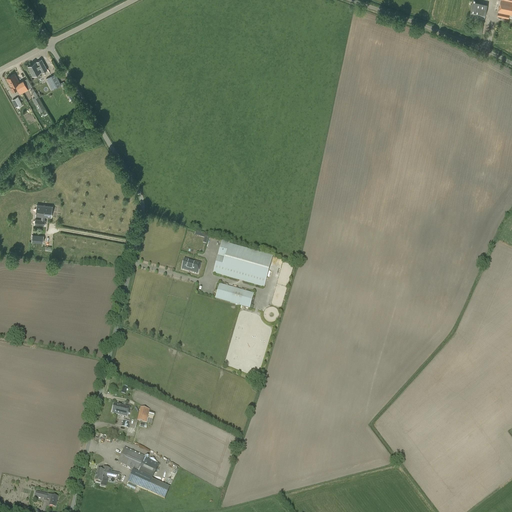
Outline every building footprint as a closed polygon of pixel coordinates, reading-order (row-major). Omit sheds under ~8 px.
[(511,0),(500,0),(497,16),(508,19),(509,15),(511,15),(511,0)] [(484,20),(487,5),(472,1),(469,17),(484,20)] [(478,20),(475,33),(481,35),(484,21),(478,20)] [(33,64),(27,67),(32,76),(35,75),(37,78),(41,76),(39,74),(47,70),(42,59),(38,61),(37,60),(32,63),(33,64)] [(15,74),(10,76),(17,89),(20,94),(28,89),(23,81),(19,82),(15,74)] [(55,74),(46,79),(52,90),(61,85),(55,74)] [(17,89),(10,76),(6,78),(11,87),(10,88),(13,91),(17,89)] [(64,81),(60,83),(69,99),(72,97),(64,81)] [(22,104),(18,97),(12,100),(16,107),(17,108),(22,106),(21,104),(22,104)] [(36,98),(32,100),(39,111),(42,109),(43,111),(45,114),(47,113),(38,97),(36,98)] [(52,206),(37,205),(36,216),(51,217),(52,206)] [(32,243),(43,244),(44,236),(32,235),(32,243)] [(264,287),(272,257),(229,245),(229,243),(223,241),(214,273),(264,287)] [(181,270),(198,274),(201,263),(185,259),(181,270)] [(220,285),(216,299),(249,309),(253,294),(220,285)] [(123,406),(122,406),(114,404),(112,414),(127,417),(130,408),(125,407),(126,403),(124,403),(123,406)] [(146,423),(150,410),(140,408),(137,421),(146,423)] [(146,491),(152,479),(159,464),(145,458),(145,457),(124,448),(118,463),(133,470),(127,483),(146,491)] [(117,479),(119,474),(103,470),(103,471),(98,470),(97,477),(96,477),(95,481),(102,482),(103,478),(102,478),(103,476),(117,479)] [(47,500),(48,494),(36,491),(35,497),(47,500)] [(55,507),(58,497),(48,495),(47,499),(50,500),(49,506),(55,507)]
